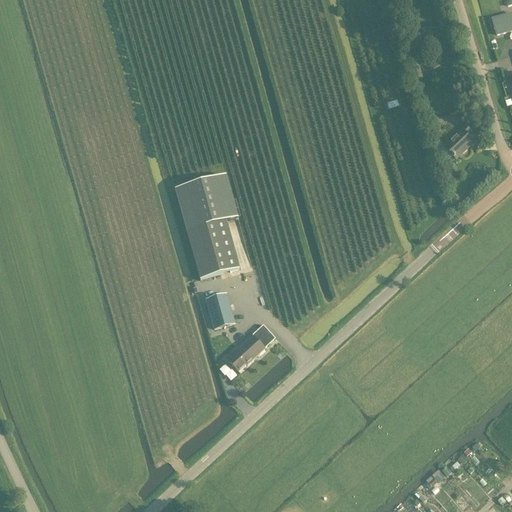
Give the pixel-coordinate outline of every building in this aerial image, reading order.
[(511,30),(511,15),(492,20),(497,36),(506,34),(506,32),(511,30)] [(422,78),(415,50),(404,53),(408,67),(411,66),(414,80),(422,78)] [(397,101),(387,104),(389,111),(399,108),(397,101)] [(457,103),(448,106),(451,114),(460,111),(457,103)] [(445,148),(439,153),(447,162),(453,156),(456,160),(474,144),(468,138),(473,133),(464,124),(459,129),(462,131),(444,147),(445,148)] [(226,177),(176,191),(201,282),(240,271),(226,223),(238,220),(226,177)] [(222,279),(202,284),(207,301),(215,331),(234,325),(222,279)] [(235,353),(227,360),(239,373),(247,366),(247,367),(265,351),(264,350),(275,340),(264,327),(253,337),(254,338),(236,354),(235,353)] [(463,457),(458,461),(462,465),(466,461),(463,457)] [(447,469),(442,473),(446,478),(451,474),(447,469)] [(440,474),(434,479),(439,484),(444,479),(440,474)] [(429,485),(426,487),(429,490),(436,484),(433,480),(429,485)]
